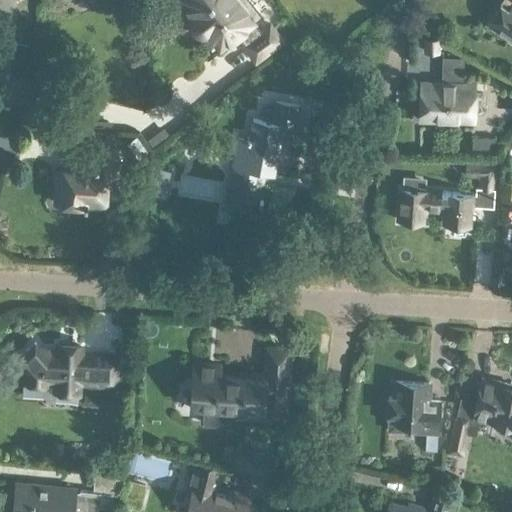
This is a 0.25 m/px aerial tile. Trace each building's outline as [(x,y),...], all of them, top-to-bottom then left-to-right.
[(236,45),(262,32),(236,0),(210,0),(210,5),(206,8),(215,21),(212,26),(212,31),(217,34),(224,34),(226,33),(236,45)] [(489,18),(485,23),(511,42),(511,3),(508,8),(500,2),(489,18)] [(425,38),(425,51),(439,51),(438,39),(425,38)] [(441,79),(463,79),(464,57),(442,56),(441,79)] [(473,112),(481,113),(484,110),(484,96),(482,94),(474,93),(474,85),(421,82),(420,119),(473,121),(473,112)] [(248,138),(235,135),(223,206),(258,212),(264,172),(274,174),(281,133),(292,135),(297,105),(273,101),(270,121),(251,118),(248,138)] [(75,107),(40,107),(40,125),(75,125),(75,107)] [(137,134),(125,142),(138,160),(149,152),(137,134)] [(72,169),(56,168),(54,203),(64,203),(67,208),(75,208),(79,204),(103,206),(105,174),(114,175),(115,148),(94,147),(93,165),(73,163),(72,169)] [(478,177),(478,189),(495,190),(495,163),(466,161),(465,176),(478,177)] [(171,170),(153,166),(148,195),(166,199),(171,170)] [(399,187),(398,220),(424,222),(424,208),(445,210),(445,223),(467,224),(468,206),(476,206),(476,193),(399,187)] [(34,341),(16,356),(22,363),(21,383),(52,385),(51,392),(81,394),(82,384),(118,386),(119,384),(119,382),(125,382),(127,359),(120,358),(120,353),(84,350),(84,347),(85,343),(55,341),(54,346),(43,347),(40,348),(36,343),(34,341)] [(220,363),(194,361),(191,406),(205,407),(204,421),(230,423),(230,409),(244,410),(244,405),(269,408),(269,416),(284,417),(287,373),(276,372),(276,375),(244,372),(244,375),(219,373),(220,363)] [(511,428),(511,388),(511,385),(481,378),(473,417),(498,422),(499,426),(511,428)] [(436,433),(438,408),(427,408),(427,396),(424,395),(425,382),(395,381),(394,397),(388,396),(387,423),(388,423),(388,430),(420,432),(436,433)] [(473,417),(456,413),(447,452),(464,456),(473,417)] [(231,466),(272,478),(278,454),(269,452),(269,450),(266,449),(250,445),(246,444),(246,446),(237,444),(236,448),(232,462),(231,466)] [(246,511),(250,497),(215,487),(221,468),(194,460),(188,481),(192,482),(184,511),(246,511)] [(441,465),(427,463),(426,476),(439,478),(441,465)] [(75,486),(16,482),(13,511),(96,511),(97,506),(111,507),(112,492),(119,493),(121,471),(95,470),(93,489),(76,488),(75,486)] [(132,507),(140,510),(147,483),(129,478),(123,502),(132,504),(132,507)] [(386,511),(449,511),(453,500),(432,493),(426,511),(390,500),(386,511)]
